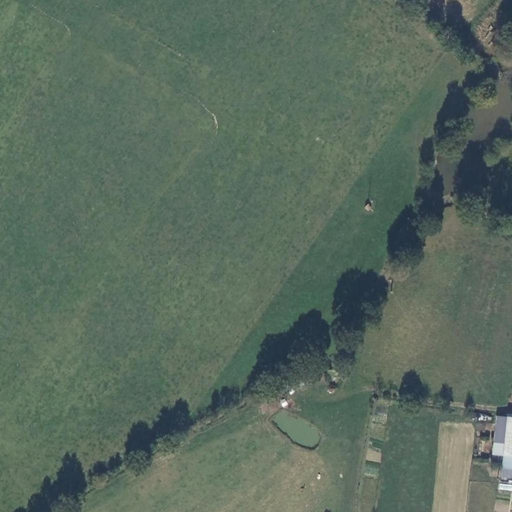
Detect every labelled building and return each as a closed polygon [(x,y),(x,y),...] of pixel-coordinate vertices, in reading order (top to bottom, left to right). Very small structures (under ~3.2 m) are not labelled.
[(506,422),(507,419),(496,417),(491,454),(503,455),(506,422)] [(511,456),(511,419),(507,419),(503,455),(511,456)] [(511,456),(503,455),(502,465),(511,466),(511,456)] [(511,466),(502,465),(501,474),(511,475),(511,466)] [(511,481),(499,480),(498,490),(511,490),(511,481)]
